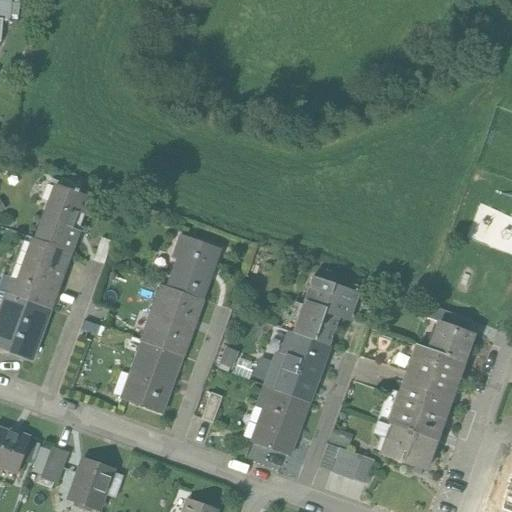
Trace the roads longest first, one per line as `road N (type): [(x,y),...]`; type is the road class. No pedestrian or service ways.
road 1 (residential): [(468,511),(485,464),(489,404),(511,359)]
road 2 (residential): [(175,451),(221,314)]
road 3 (residential): [(299,497),(348,362)]
road 4 (residential): [(45,404),(91,272)]
road 5 (residential): [(175,451),(45,404)]
